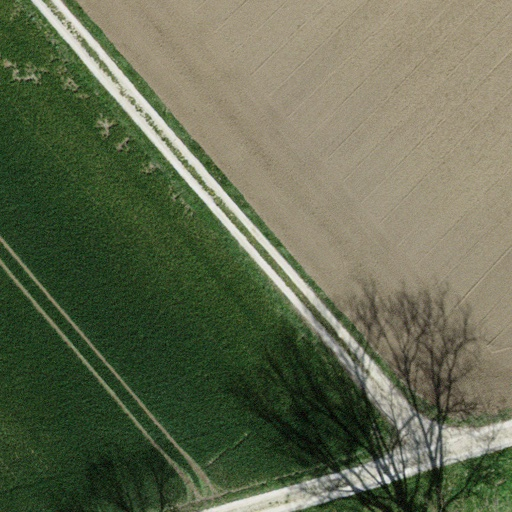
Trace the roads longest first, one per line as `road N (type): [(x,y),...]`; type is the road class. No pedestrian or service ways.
road 1 (track): [(430,450),(45,0)]
road 2 (track): [(224,511),(511,425)]
